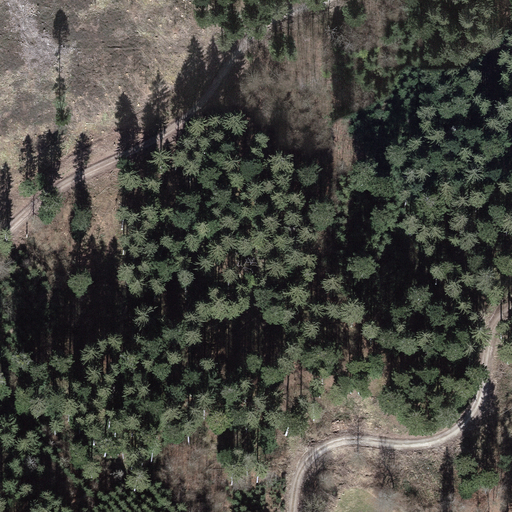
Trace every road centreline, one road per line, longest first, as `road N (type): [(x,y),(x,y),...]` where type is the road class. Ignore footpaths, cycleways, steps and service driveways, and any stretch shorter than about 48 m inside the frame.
road 1 (track): [(317,0),(252,34),(198,108),(158,146),(55,198),(0,247)]
road 2 (track): [(295,511),(298,486),(337,434),(419,442),(451,436),(478,413),(491,333),(511,306)]
